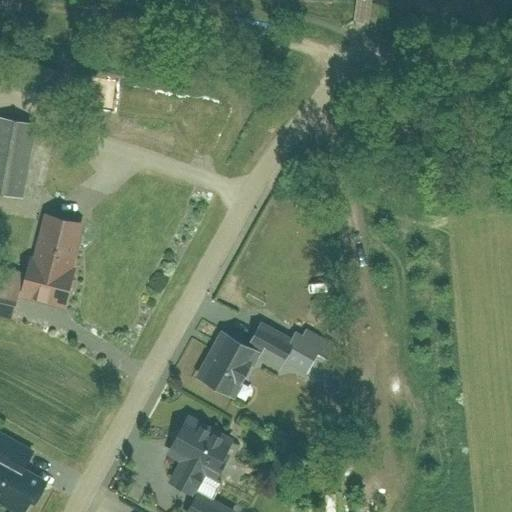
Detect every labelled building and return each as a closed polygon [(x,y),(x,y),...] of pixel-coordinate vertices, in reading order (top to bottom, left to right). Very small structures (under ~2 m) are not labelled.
[(9,59),(1,88),(54,102),(62,73),(9,59)] [(0,121),(0,193),(33,200),(47,130),(0,121)] [(61,307),(83,228),(39,216),(22,276),(0,269),(0,315),(13,319),(19,296),(61,307)] [(221,330),(194,376),(232,398),(254,361),(277,374),(292,348),(254,326),(244,343),(221,330)] [(241,455),(185,425),(168,457),(181,464),(168,489),(191,501),(185,511),(238,511),(244,502),(222,490),(241,455)] [(0,503),(15,511),(19,511),(33,486),(17,478),(31,452),(0,435),(0,503)]
